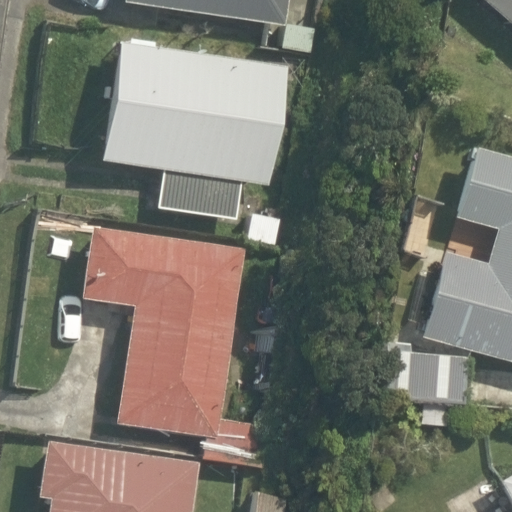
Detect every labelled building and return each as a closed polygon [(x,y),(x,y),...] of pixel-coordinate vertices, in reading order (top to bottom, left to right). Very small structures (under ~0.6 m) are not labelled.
[(271,25),(274,0),(107,0),(108,1),(271,25)] [(511,0),(470,0),(511,36),(511,0)] [(308,53),(311,29),(276,24),(273,48),(308,53)] [(273,66),(102,41),(83,160),(150,169),(229,181),(256,185),(273,66)] [(404,335),(511,364),(511,160),(458,145),(439,216),(485,228),(474,263),(428,249),(404,335)] [(229,181),(150,169),(143,207),(223,219),(229,181)] [(276,220),(241,213),(237,239),(272,246),(276,220)] [(228,248),(74,225),(63,297),(117,305),(100,421),(202,438),(228,248)] [(373,396),(452,405),(457,357),(378,348),(373,396)] [(176,511),(184,462),(29,439),(20,494),(34,496),(30,511),(176,511)] [(511,511),(511,463),(484,480),(504,511),(511,511)] [(238,511),(281,511),(285,502),(245,490),(238,511)]
